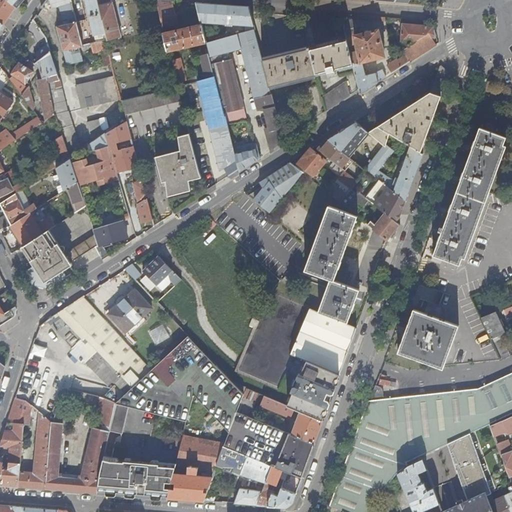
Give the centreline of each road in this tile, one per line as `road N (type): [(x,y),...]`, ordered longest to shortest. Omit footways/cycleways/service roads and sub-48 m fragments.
road 1 (residential): [(31,321),(464,35)]
road 2 (residential): [(476,50),(306,511)]
road 3 (residential): [(462,23),(248,0)]
road 4 (unknown): [(153,242),(193,279),(208,329),(238,359)]
road 5 (unknown): [(397,266),(463,276),(503,254),(511,239)]
